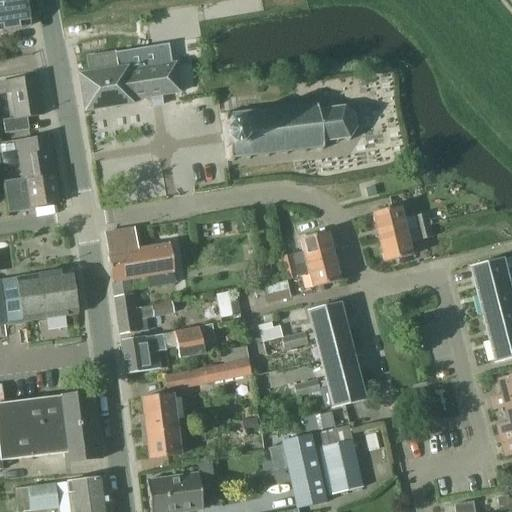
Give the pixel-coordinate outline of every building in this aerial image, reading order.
[(0,0),(0,29),(31,25),(29,14),(27,0),(0,0)] [(175,64),(142,69),(140,52),(116,56),(115,52),(86,57),(88,73),(79,75),(85,111),(134,103),(134,101),(180,94),(175,64)] [(26,117),(42,115),(36,76),(0,81),(0,94),(11,93),(14,118),(3,120),(5,133),(28,130),(26,117)] [(316,104),(316,101),(314,102),(314,104),(299,106),(298,104),(296,104),(296,106),(281,108),(280,106),(278,106),(278,109),(261,111),(261,108),(259,108),(259,111),(244,113),(244,110),(241,110),(241,113),(228,115),(228,112),(225,112),(226,115),(225,115),(226,126),(223,126),(225,148),(229,148),(231,159),(232,159),(232,161),(234,161),(234,158),(247,157),(247,159),(250,159),(250,157),(265,155),(265,157),(268,157),(267,154),(284,152),(284,155),(287,155),(286,152),(302,150),(303,153),(305,153),(305,150),(320,148),(320,151),(323,150),(322,148),(323,148),(323,145),(325,144),(324,142),(335,141),(336,143),(337,143),(337,141),(347,139),(348,142),(349,141),(348,139),(356,128),(359,129),(359,127),(356,127),(355,116),(357,115),(357,113),(354,114),(344,106),(344,104),(343,104),(343,106),(332,108),(332,105),(331,105),(331,108),(320,109),(319,107),(317,107),(317,104),(316,104)] [(21,178),(3,181),(8,213),(30,209),(30,207),(59,203),(56,181),(55,174),(54,174),(48,135),(30,138),(15,141),(21,178)] [(372,213),(378,238),(405,231),(400,206),(372,213)] [(428,225),(425,213),(414,216),(417,228),(428,225)] [(431,237),(428,225),(417,228),(420,240),(431,237)] [(105,233),(103,233),(111,280),(114,299),(132,296),(132,295),(130,280),(158,275),(173,273),(168,243),(137,249),(134,228),(105,233)] [(405,231),(378,238),(384,263),(412,256),(405,231)] [(280,257),(283,269),(333,256),(327,232),(299,239),(302,251),(280,257)] [(339,281),(333,256),(283,269),(286,280),(308,275),(311,288),(339,281)] [(471,268),(477,291),(506,284),(500,260),(471,268)] [(0,324),(76,314),(70,271),(0,281),(0,324)] [(268,303),(290,298),(285,280),(264,286),(268,303)] [(511,307),(506,284),(477,291),(483,314),(511,307)] [(234,292),(217,295),(221,318),(239,315),(238,310),(234,292)] [(132,296),(114,299),(119,335),(147,331),(146,318),(154,317),(173,314),(172,304),(143,308),(134,309),(132,296)] [(306,339),(316,336),(316,335),(344,328),(338,304),(310,312),(313,324),(303,326),(305,333),(306,339)] [(489,338),(511,332),(511,307),(483,314),(489,338)] [(258,326),(262,343),(282,338),(279,327),(272,328),(271,322),(258,326)] [(178,359),(216,352),(211,326),(143,338),(143,337),(120,341),(126,375),(160,369),(157,352),(167,351),(166,349),(176,347),(178,359)] [(316,336),(322,359),(350,352),(344,328),(316,335),(316,336)] [(511,332),(489,338),(496,362),(511,357),(511,332)] [(296,347),(308,344),(306,339),(305,333),(293,336),(296,347)] [(283,350),(296,347),(293,336),(281,339),(283,350)] [(222,352),(223,361),(246,356),(245,348),(222,352)] [(356,376),(350,352),(322,359),(325,372),(316,375),(317,381),(318,386),(328,383),(356,376)] [(165,377),(167,391),(250,375),(246,356),(223,361),(224,365),(165,377)] [(492,411),(504,408),(511,405),(511,375),(496,380),(500,395),(489,398),(492,411)] [(334,407),(362,400),(356,376),(328,383),(334,407)] [(317,381),(305,384),(308,394),(320,391),(318,386),(317,381)] [(305,384),(293,387),(296,397),(308,394),(305,384)] [(57,396),(25,400),(0,403),(0,455),(1,461),(32,457),(63,453),(65,463),(101,458),(96,420),(88,421),(85,393),(57,396)] [(137,407),(140,434),(177,429),(172,393),(140,398),(141,407),(137,407)] [(507,422),(496,425),(501,445),(511,441),(511,405),(504,408),(507,422)] [(333,409),(307,414),(310,428),(336,423),(333,409)] [(255,419),(235,422),(237,434),(257,431),(255,419)] [(148,459),(180,455),(177,429),(140,434),(141,443),(146,443),(148,459)] [(314,434),(310,435),(324,497),(362,488),(348,430),(339,432),(339,430),(315,437),(314,434)] [(297,509),(326,503),(324,497),(310,435),(281,441),(297,509)] [(511,441),(501,445),(504,457),(511,455),(511,441)] [(150,511),(184,511),(203,509),(198,474),(146,481),(150,511)] [(14,490),(16,511),(31,511),(59,507),(59,511),(107,511),(107,502),(104,502),(104,498),(106,497),(104,478),(66,482),(65,481),(26,489),(14,490)] [(498,511),(507,511),(505,496),(496,497),(498,511)] [(474,511),(472,502),(463,503),(464,511),(474,511)] [(454,511),(464,511),(463,503),(453,505),(454,511)]
